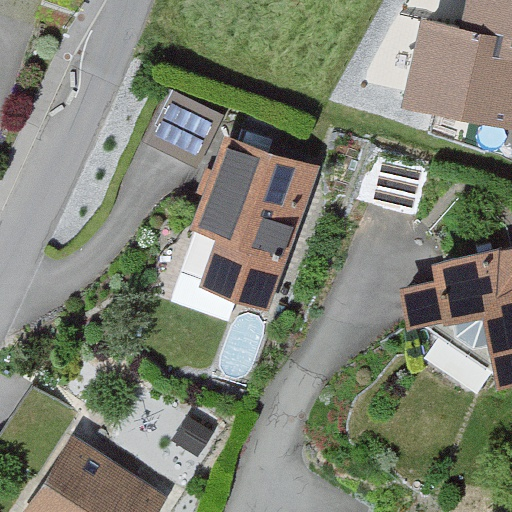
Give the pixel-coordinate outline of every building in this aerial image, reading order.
[(511,37),(511,0),(473,0),(467,28),(511,37)] [(412,91),(511,114),(511,113),(511,37),(467,28),(428,19),(412,91)] [(222,112),(171,86),(145,138),(197,164),(222,112)] [(310,167),(229,138),(183,268),(264,296),(310,167)] [(511,246),(442,259),(446,279),(406,287),(412,321),(423,319),(496,369),(498,379),(511,376),(511,246)] [(238,289),(182,269),(172,297),(228,317),(238,289)] [(211,431),(191,417),(177,438),(198,452),(211,431)] [(28,511),(146,511),(156,497),(62,436),(38,474),(48,480),(27,511),(28,511)]
